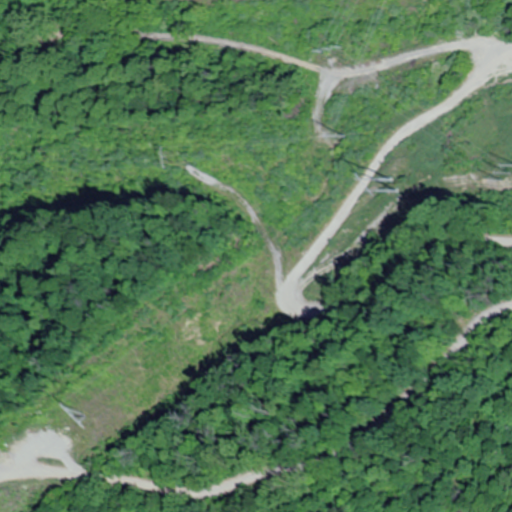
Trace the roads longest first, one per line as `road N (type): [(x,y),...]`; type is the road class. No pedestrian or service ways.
road 1 (residential): [(511,46),(497,48),(464,93),(417,127),(299,270),(291,303),(331,314),(446,254),(511,242),(510,305),(464,332),(373,426),(299,473),(158,483),(85,472),(0,477)]
road 2 (residential): [(497,48),(464,38),(378,68),(341,72),(296,57),(199,45)]
